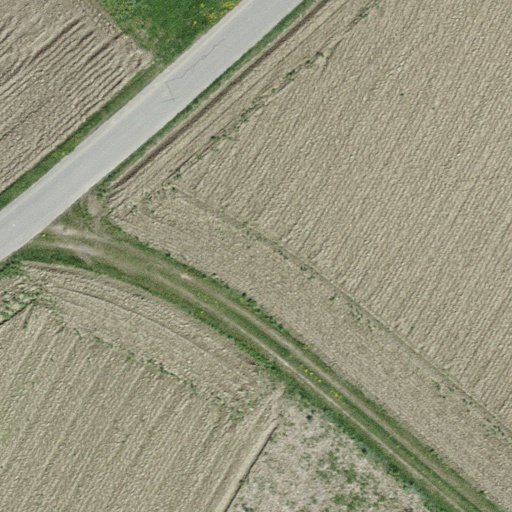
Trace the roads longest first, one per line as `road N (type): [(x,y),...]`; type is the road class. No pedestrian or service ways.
road 1 (track): [(473,511),(204,298),(127,257),(15,230)]
road 2 (unclassified): [(276,0),(0,240)]
